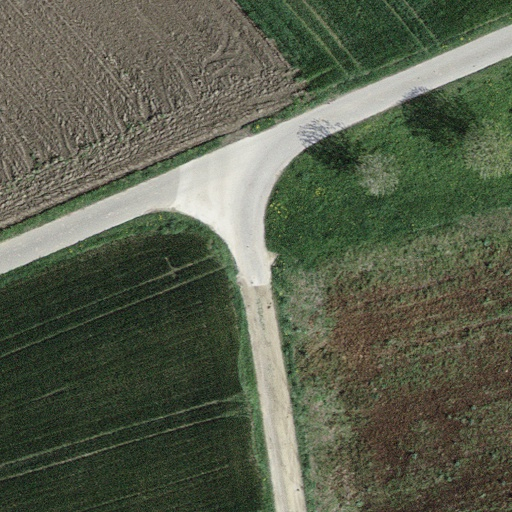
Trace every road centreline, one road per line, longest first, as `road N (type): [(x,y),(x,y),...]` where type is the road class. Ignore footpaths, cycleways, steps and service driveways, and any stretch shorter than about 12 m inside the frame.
road 1 (track): [(0,252),(511,32)]
road 2 (track): [(241,148),(292,511)]
